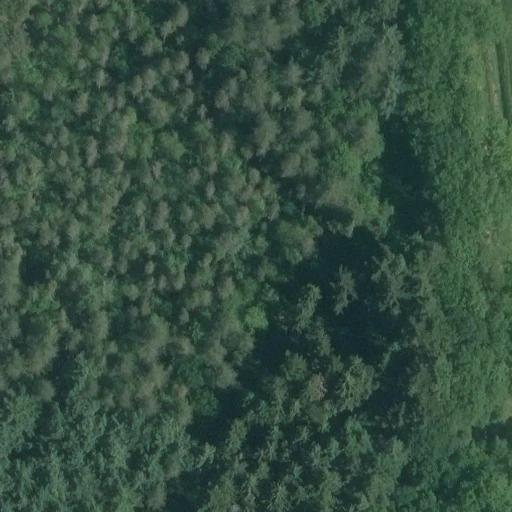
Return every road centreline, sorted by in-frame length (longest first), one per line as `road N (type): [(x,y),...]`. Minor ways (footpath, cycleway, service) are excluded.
road 1 (track): [(511,410),(465,0)]
road 2 (track): [(511,420),(485,424),(423,511)]
